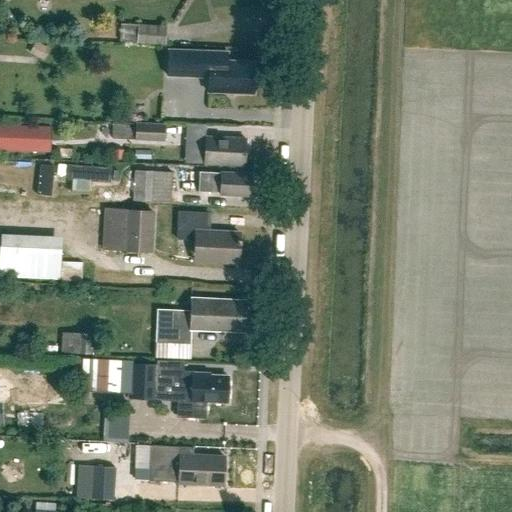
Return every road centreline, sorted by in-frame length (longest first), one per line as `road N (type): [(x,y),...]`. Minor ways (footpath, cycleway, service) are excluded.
road 1 (unclassified): [(284,511),(305,0)]
road 2 (track): [(398,0),(380,446)]
road 3 (track): [(288,432),(380,446),(377,511)]
